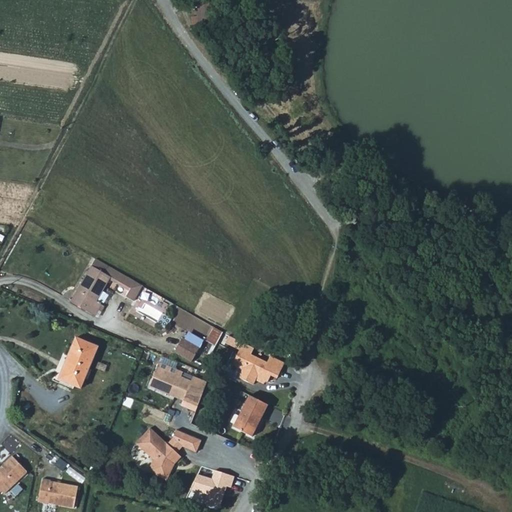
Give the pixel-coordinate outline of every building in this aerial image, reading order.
[(209,0),(194,0),(198,24),(212,22),(209,0)] [(100,308),(104,311),(107,305),(98,300),(112,276),(117,267),(99,256),(73,301),(97,315),(100,308)] [(112,276),(132,288),(137,279),(117,267),(112,276)] [(128,294),(136,298),(145,283),(137,279),(132,288),(128,294)] [(212,327),(206,340),(215,345),(222,331),(212,327)] [(202,346),(184,336),(176,349),(194,359),(202,346)] [(76,337),(68,356),(63,354),(53,380),(59,383),(60,379),(81,387),(97,346),(76,337)] [(267,360),(240,346),(232,361),(241,366),(237,373),(252,381),(254,377),(256,374),(264,379),(266,380),(269,374),(276,377),(281,368),(267,360)] [(267,360),(281,368),(284,362),(270,354),(267,360)] [(209,382),(160,362),(150,387),(184,401),(187,395),(201,401),(209,382)] [(269,404),(250,394),(233,426),(252,436),(269,404)] [(167,444),(150,428),(136,443),(154,460),(148,472),(166,481),(172,469),(171,465),(174,464),(181,457),(177,453),(167,444)] [(201,441),(177,430),(173,438),(182,447),(196,453),(201,441)] [(182,447),(173,438),(167,444),(177,453),(182,447)] [(30,472),(14,456),(0,467),(0,488),(5,494),(30,472)] [(211,478),(197,474),(193,491),(206,495),(204,503),(220,507),(227,486),(232,487),(234,476),(214,470),(211,478)] [(79,487),(44,480),(40,502),(76,509),(79,487)]
